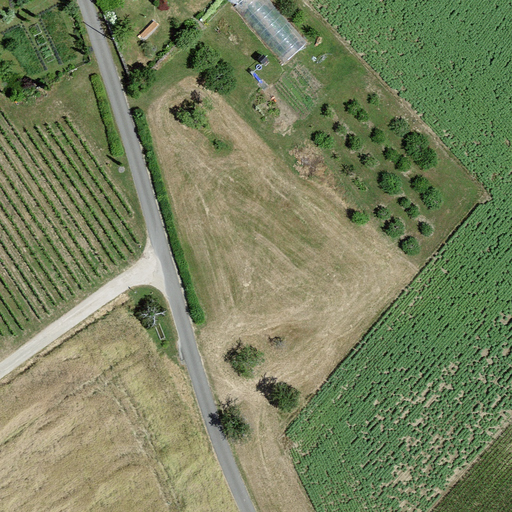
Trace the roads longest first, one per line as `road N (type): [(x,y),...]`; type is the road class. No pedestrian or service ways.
road 1 (unclassified): [(83,0),(213,433),(246,511)]
road 2 (track): [(0,371),(162,255)]
